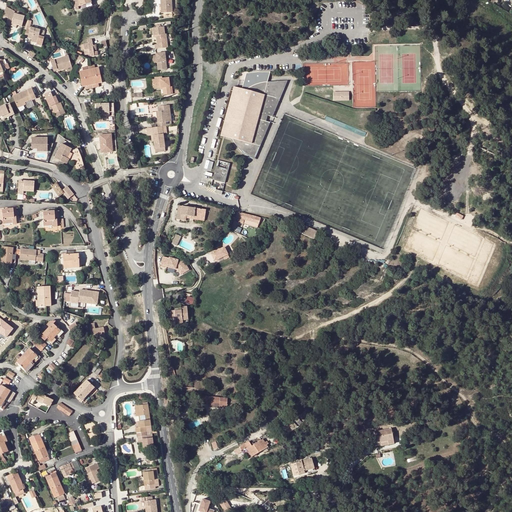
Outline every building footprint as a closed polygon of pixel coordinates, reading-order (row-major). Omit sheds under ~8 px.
[(92,3),(90,0),(73,0),(76,8),(76,9),(79,8),(79,7),(92,3)] [(173,12),(172,0),(161,0),(162,12),(173,12)] [(101,6),(94,13),(97,16),(98,14),(99,13),(100,14),(101,14),(105,10),(101,6)] [(8,9),(5,19),(9,19),(9,17),(14,18),(15,15),(16,16),(17,14),(8,9)] [(14,18),(9,17),(9,19),(8,21),(7,26),(12,27),(12,25),(17,26),(23,28),(25,18),(16,16),(15,15),(14,18)] [(158,35),(158,37),(159,44),(156,45),(157,49),(170,47),(168,34),(167,34),(166,26),(154,28),(155,35),(156,35),(158,35)] [(39,37),(41,31),(31,28),(30,31),(27,30),(25,38),(28,38),(29,36),(33,38),(33,39),(32,43),(37,44),(39,37)] [(44,38),(39,37),(37,44),(37,45),(43,47),(45,38),(44,38)] [(88,44),(81,45),(82,50),(84,50),(85,55),(89,55),(90,56),(95,56),(93,48),(96,48),(96,45),(93,46),(92,44),(92,42),(88,42),(88,44)] [(160,62),(161,70),(168,69),(166,53),(157,54),(157,56),(153,56),(154,63),(158,62),(160,62)] [(68,56),(51,62),(54,70),(58,69),(59,71),(67,68),(72,66),(68,56)] [(99,67),(95,68),(91,69),(90,66),(86,67),(86,70),(83,71),(79,71),(82,87),(86,86),(89,85),(90,89),(95,88),(95,84),(98,84),(102,83),(99,67)] [(259,72),(247,74),(242,89),(233,87),(220,135),(233,139),(235,144),(239,145),(239,149),(241,152),(245,147),(256,156),(270,122),(266,120),(264,120),(266,114),(268,115),(271,116),(275,98),(279,99),(286,81),(272,82),(271,86),(266,85),(267,82),(271,72),(259,72)] [(170,77),(154,79),(154,86),(162,85),(163,88),(164,87),(165,94),(172,94),(170,77)] [(32,89),(13,97),(18,108),(24,106),(23,103),(25,103),(32,100),(36,99),(32,89)] [(52,92),(45,95),(51,107),(53,106),(58,118),(66,114),(65,110),(61,102),(61,103),(59,103),(58,100),(56,97),(54,97),(52,92)] [(272,117),(279,99),(275,98),(271,116),(272,117)] [(113,103),(96,104),(97,113),(100,113),(109,112),(114,112),(113,103)] [(0,118),(4,116),(10,114),(11,117),(15,115),(10,105),(0,108),(0,118)] [(159,106),(160,111),(162,123),(159,123),(160,127),(164,126),(168,126),(168,122),(173,121),(171,105),(159,106)] [(160,127),(153,128),(156,142),(157,149),(167,148),(165,134),(164,126),(160,127)] [(112,135),(100,136),(100,144),(102,144),(103,154),(113,153),(112,135)] [(49,137),(32,139),(33,150),(39,149),(45,148),(45,151),(50,151),(49,137)] [(71,150),(62,145),(58,152),(60,153),(58,155),(57,154),(54,158),(63,164),(66,159),(69,153),(71,150)] [(254,161),(256,156),(245,147),(241,152),(243,154),(254,161)] [(77,150),(72,152),(78,168),(83,166),(77,150)] [(227,168),(217,166),(213,178),(223,180),(223,179),(227,179),(231,163),(228,162),(227,168)] [(34,182),(19,181),(18,191),(23,191),(33,192),(34,182)] [(56,183),(52,186),(59,196),(63,193),(61,191),(56,183)] [(73,194),(67,186),(61,191),(67,199),(73,194)] [(194,215),(205,216),(206,210),(178,206),(177,213),(181,213),(180,220),(185,220),(186,218),(186,215),(194,216),(194,215)] [(13,209),(2,210),(4,224),(12,223),(13,224),(17,224),(16,217),(14,217),(13,209)] [(56,211),(43,212),(44,226),(53,226),(53,227),(57,227),(56,211)] [(257,217),(237,212),(235,219),(239,220),(238,222),(250,226),(251,222),(259,224),(261,218),(257,217)] [(297,233),(314,241),(317,233),(306,228),(305,229),(300,227),(297,233)] [(181,237),(176,235),(172,244),(177,246),(177,245),(181,237)] [(225,246),(212,252),(215,260),(224,256),(229,254),(225,246)] [(13,248),(2,247),(1,263),(4,263),(3,267),(6,267),(6,269),(10,270),(10,264),(11,264),(13,248)] [(20,250),(17,249),(16,255),(20,255),(19,259),(42,262),(43,254),(40,254),(40,251),(20,248),(20,250)] [(78,254),(64,255),(64,268),(79,268),(78,254)] [(50,287),(44,287),(38,287),(38,301),(36,301),(36,306),(51,306),(50,287)] [(96,304),(98,292),(79,290),(79,292),(71,291),(69,307),(82,309),(83,303),(96,304)] [(186,302),(194,304),(195,297),(188,296),(186,302)] [(182,307),(182,308),(182,310),(180,310),(175,311),(176,318),(176,324),(184,324),(183,320),(189,320),(188,307),(182,307)] [(74,319),(68,317),(65,325),(71,327),(73,322),(74,323),(75,321),(73,320),(74,319)] [(50,321),(47,325),(50,327),(41,337),(45,341),(47,338),(53,343),(62,333),(53,324),(56,321),(50,321)] [(91,339),(97,338),(104,337),(103,327),(94,329),(93,323),(86,325),(87,333),(90,333),(91,339)] [(28,338),(26,340),(28,342),(30,345),(32,343),(40,351),(46,346),(39,339),(34,344),(28,338)] [(18,355),(16,358),(18,360),(16,363),(26,372),(39,358),(29,349),(21,358),(18,355)] [(52,363),(47,369),(49,372),(51,370),(53,371),(56,368),(52,363)] [(68,388),(65,392),(67,394),(70,390),(71,391),(78,383),(78,382),(80,380),(81,381),(84,378),(81,375),(76,380),(75,380),(68,388)] [(0,406),(0,407),(3,410),(7,404),(4,401),(5,399),(10,402),(15,393),(1,386),(0,387),(0,383),(2,380),(0,378),(0,406)] [(86,380),(73,394),(81,401),(94,387),(86,380)] [(35,391),(31,398),(35,400),(36,399),(37,397),(44,401),(43,403),(49,406),(53,400),(35,391)] [(200,402),(209,403),(217,404),(220,404),(220,407),(222,407),(222,406),(227,406),(227,398),(201,396),(200,402)] [(135,426),(136,431),(145,430),(144,425),(150,424),(148,402),(137,404),(139,414),(144,414),(145,419),(138,419),(139,426),(135,426)] [(60,403),(57,407),(69,416),(72,411),(60,403)] [(391,429),(374,432),(377,447),(394,444),(391,429)] [(0,454),(8,452),(7,450),(4,442),(7,441),(3,433),(0,434),(0,454)] [(39,460),(40,463),(50,459),(49,457),(39,434),(29,438),(30,442),(38,460),(39,460)] [(152,436),(141,437),(142,440),(143,450),(149,449),(149,446),(153,445),(152,436)] [(247,447),(250,452),(253,457),(269,447),(263,439),(254,444),(253,442),(251,444),(249,441),(239,447),(240,448),(241,450),(247,447)] [(77,440),(70,442),(75,453),(82,450),(77,440)] [(312,459),(296,463),(299,475),(308,473),(308,474),(316,472),(312,459)] [(38,462),(36,463),(39,470),(46,468),(44,464),(40,466),(38,462)] [(69,463),(59,467),(64,477),(73,473),(71,469),(69,463)] [(97,464),(86,468),(92,483),(100,480),(96,470),(99,469),(97,464)] [(143,475),(144,484),(145,488),(155,487),(154,485),(154,483),(158,483),(156,467),(152,467),(152,470),(142,471),(143,475)] [(16,472),(4,477),(8,485),(11,484),(16,497),(24,493),(23,489),(24,489),(16,472)] [(55,473),(49,476),(46,477),(46,478),(49,485),(55,498),(57,497),(59,502),(64,500),(62,495),(64,493),(62,489),(55,473)] [(151,495),(141,496),(142,500),(144,500),(145,511),(157,511),(155,498),(152,498),(151,495)] [(200,511),(199,511),(213,511),(214,510),(207,508),(209,501),(202,499),(198,511),(200,511)] [(221,501),(223,511),(230,510),(229,500),(221,501)]
